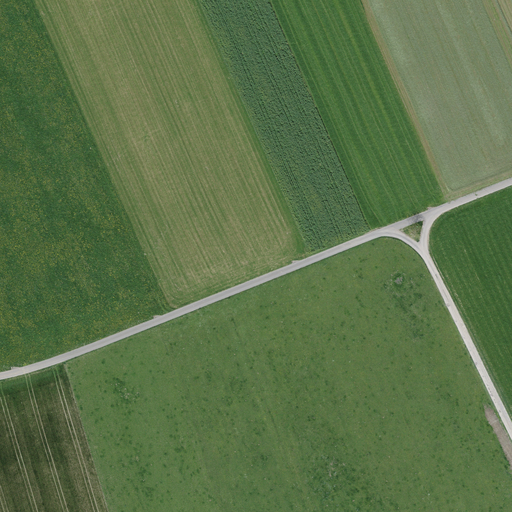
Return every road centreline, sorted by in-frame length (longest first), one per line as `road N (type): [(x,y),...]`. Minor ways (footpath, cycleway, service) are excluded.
road 1 (unclassified): [(0,376),(385,231)]
road 2 (unclassified): [(423,250),(511,430)]
